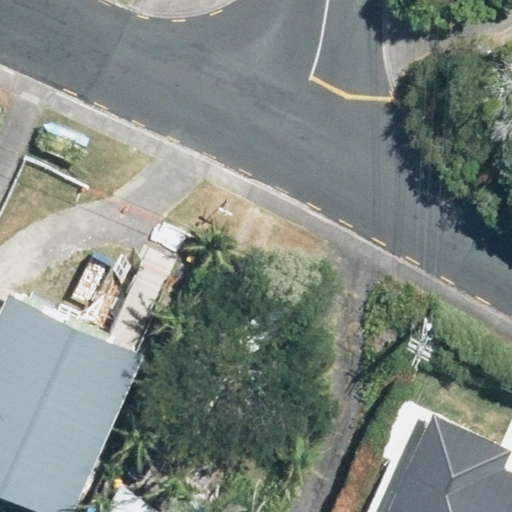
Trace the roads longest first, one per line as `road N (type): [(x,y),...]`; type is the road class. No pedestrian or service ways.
road 1 (residential): [(287,145),(0,13)]
road 2 (residential): [(511,269),(287,145)]
road 3 (residential): [(323,0),(287,145)]
